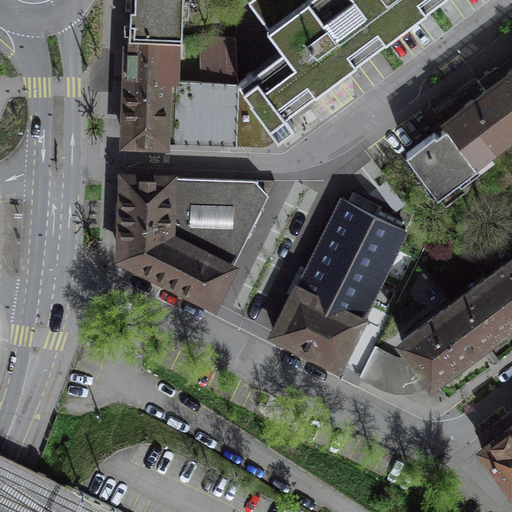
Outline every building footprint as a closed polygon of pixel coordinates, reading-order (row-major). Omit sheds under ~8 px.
[(129,0),(129,12),(128,34),(179,35),(182,35),(183,0),(129,0)] [(396,31),(372,0),(248,0),(284,48),(282,49),(314,92),(396,31)] [(372,0),(396,31),(438,0),(372,0)] [(178,80),(179,35),(128,34),(128,41),(128,45),(127,78),(178,80)] [(202,81),(237,82),(235,37),(200,36),(202,81)] [(282,49),(237,82),(277,136),(293,124),(284,114),(314,92),(282,49)] [(496,65),(476,80),(511,127),(511,69),(504,76),(496,65)] [(178,80),(127,78),(127,86),(125,141),(236,145),(237,82),(202,81),(178,80)] [(511,127),(476,80),(472,83),(435,111),(446,125),(477,167),(495,191),(511,179),(511,127)] [(237,82),(236,145),(263,145),(277,136),(237,82)] [(477,167),(446,125),(441,129),(436,133),(435,131),(406,152),(438,194),(439,193),(445,202),(465,187),(460,180),(477,167)] [(254,180),(123,175),(121,237),(121,254),(212,301),(267,193),(254,180)] [(324,180),(294,180),(264,238),(288,250),(324,180)] [(428,241),(341,197),(274,332),(360,375),(375,346),(428,241)] [(511,257),(486,277),(511,310),(511,257)] [(511,319),(511,310),(486,277),(450,303),(480,343),(511,319)] [(480,343),(450,303),(401,339),(412,354),(431,380),(480,343)] [(397,357),(375,346),(360,375),(385,387),(391,389),(396,390),(401,390),(405,390),(410,389),(414,389),(431,380),(412,354),(409,356),(406,357),(401,357),(397,357)] [(511,425),(482,449),(511,488),(511,487),(511,425)]
